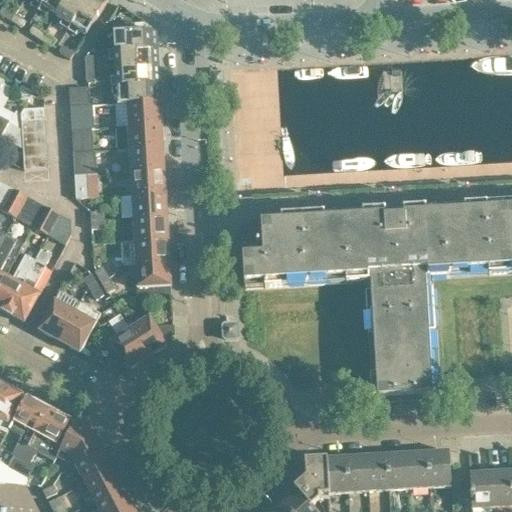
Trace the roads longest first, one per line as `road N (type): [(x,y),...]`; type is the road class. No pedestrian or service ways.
road 1 (residential): [(195,212),(511,195)]
road 2 (residential): [(286,437),(511,426)]
road 3 (residential): [(379,18),(190,23)]
road 4 (residential): [(195,212),(190,23)]
road 5 (residential): [(0,346),(131,416)]
road 6 (residential): [(202,358),(195,212)]
road 7 (residential): [(511,11),(379,18)]
road 8 (residential): [(286,437),(280,407),(262,380),(234,363),(202,358)]
